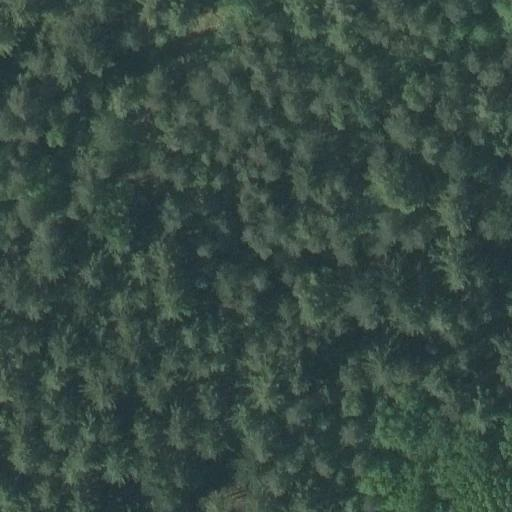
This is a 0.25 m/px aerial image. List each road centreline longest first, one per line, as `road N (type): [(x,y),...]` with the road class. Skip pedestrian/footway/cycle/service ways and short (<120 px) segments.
road 1 (track): [(349,511),(128,145)]
road 2 (track): [(0,248),(128,145),(207,0)]
